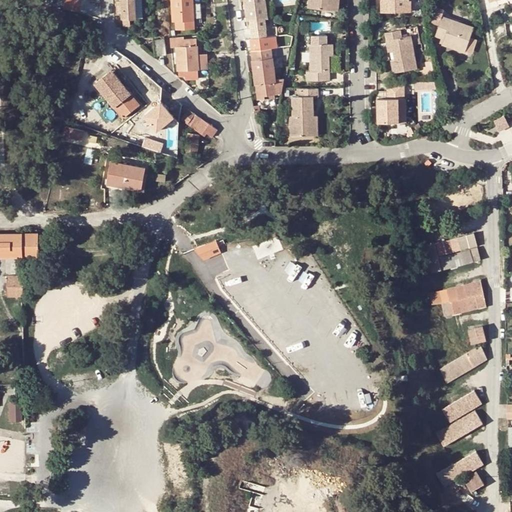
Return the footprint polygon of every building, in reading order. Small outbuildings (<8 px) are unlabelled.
[(71,0),(64,0),(62,8),(79,13),(81,2),(71,0)] [(122,14),(123,26),(129,26),(129,19),(135,18),(134,0),(121,0),(122,4),(116,4),(116,14),(122,14)] [(191,3),(191,0),(166,0),(167,3),(171,3),(172,21),(179,21),(188,20),(193,20),(191,3)] [(263,0),(244,0),(247,20),(249,20),(250,27),(262,26),(262,19),(266,18),(265,9),(264,2),(263,0)] [(308,0),(307,8),(331,10),(331,0),(308,0)] [(382,0),(383,14),(413,13),(413,1),(411,1),(410,0),(382,0)] [(435,8),(429,23),(437,26),(441,17),(443,11),(435,8)] [(442,38),(440,45),(464,53),(473,28),(441,17),(437,26),(434,36),(442,38)] [(397,61),(392,62),(394,74),(418,69),(412,36),(403,37),(402,30),(385,34),(387,41),(393,40),(395,51),(397,61)] [(327,35),(312,36),(313,44),(311,44),(311,71),(307,71),(307,73),(307,81),(330,81),(330,56),(333,56),(333,44),(327,44),(327,35)] [(198,69),(197,53),(196,40),(184,40),(184,37),(170,39),(171,47),(176,47),(178,77),(198,77),(198,69)] [(153,40),(155,56),(166,55),(164,39),(153,40)] [(393,40),(387,41),(389,52),(395,51),(393,40)] [(251,50),(257,100),(264,99),(264,96),(274,95),(273,83),(275,83),(270,49),(251,50)] [(139,104),(113,73),(109,76),(106,73),(96,82),(102,89),(100,91),(123,118),(139,104)] [(436,88),(436,80),(415,81),(416,89),(436,88)] [(186,81),(184,83),(194,90),(196,87),(190,81),(188,83),(186,81)] [(102,89),(96,82),(94,83),(100,91),(102,89)] [(406,84),(389,84),(389,98),(379,98),(379,122),(401,122),(400,98),(406,98),(406,84)] [(317,89),(300,89),(300,95),(294,95),(293,115),(290,115),(291,136),(310,136),(309,115),(313,115),(313,96),(316,96),(317,89)] [(156,131),(174,116),(160,99),(142,115),(156,131)] [(180,120),(187,125),(195,115),(189,111),(187,110),(180,120)] [(187,125),(194,129),(200,119),(195,115),(187,125)] [(494,122),(500,132),(509,127),(503,117),(494,122)] [(200,119),(194,129),(205,137),(206,135),(211,138),(217,131),(200,119)] [(66,127),(63,137),(72,139),(73,129),(74,128),(66,127)] [(73,129),(72,139),(82,141),(84,131),(73,129)] [(187,135),(186,141),(198,144),(198,136),(190,135),(187,135)] [(186,141),(185,150),(196,152),(198,144),(186,141)] [(196,152),(185,150),(184,157),(195,159),(196,152)] [(124,184),(124,188),(141,191),(145,167),(111,161),(107,181),(124,184)] [(37,256),(36,233),(21,234),(21,256),(37,256)] [(437,243),(440,255),(478,245),(474,233),(437,243)] [(0,256),(21,256),(21,234),(5,234),(0,234),(0,256)] [(259,258),(284,248),(279,235),(254,245),(259,258)] [(215,241),(194,250),(204,260),(221,253),(215,241)] [(442,269),(436,244),(426,246),(433,272),(442,269)] [(441,257),(444,270),(482,260),(478,247),(441,257)] [(22,295),(21,276),(8,276),(8,296),(22,295)] [(431,294),(434,306),(441,304),(444,316),(485,306),(480,281),(431,294)] [(468,330),(471,345),(486,342),(483,327),(468,330)] [(480,346),(439,370),(447,383),(488,360),(480,346)] [(474,391),(442,410),(450,423),(482,404),(474,391)] [(24,410),(24,402),(21,402),(21,401),(9,401),(9,421),(21,421),(20,410),(24,410)] [(483,424),(475,411),(436,433),(444,447),(483,424)] [(436,474),(444,488),(484,465),(476,451),(436,474)] [(476,471),(463,479),(470,492),(484,484),(476,471)]
